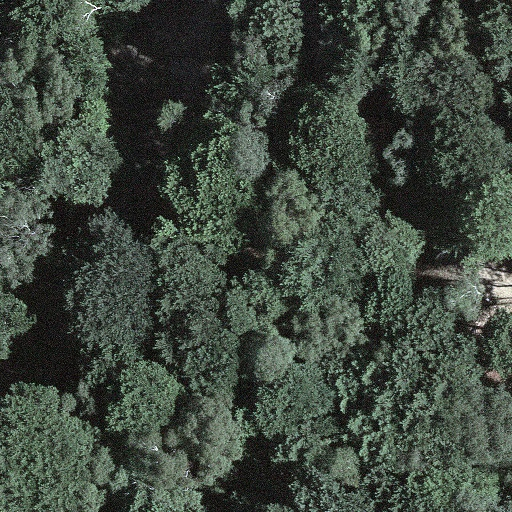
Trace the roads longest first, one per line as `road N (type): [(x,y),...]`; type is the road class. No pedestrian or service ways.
road 1 (track): [(0,418),(108,233),(210,0)]
road 2 (track): [(258,0),(330,163),(448,302),(511,348)]
